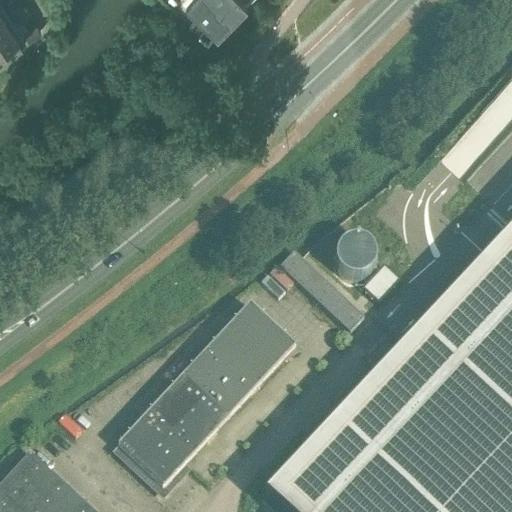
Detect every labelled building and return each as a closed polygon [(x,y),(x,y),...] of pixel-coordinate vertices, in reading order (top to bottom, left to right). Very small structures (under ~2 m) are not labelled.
[(0,0),(0,63),(1,63),(0,62),(0,47),(6,56),(24,45),(9,23),(19,16),(20,18),(28,13),(21,2),(13,7),(14,9),(4,16),(0,9),(0,0)] [(207,44),(231,19),(210,0),(189,0),(185,5),(198,17),(189,27),(207,44)] [(249,0),(210,0),(231,19),(249,0)] [(40,31),(35,24),(23,32),(28,39),(40,31)] [(511,240),(268,502),(279,511),(511,511),(511,86),(443,161),(466,183),(511,134),(511,240)] [(348,337),(350,335),(362,322),(292,256),(278,272),(348,337)] [(383,272),(361,296),(378,312),(400,288),(383,272)] [(162,493),(204,448),(294,352),(248,310),(116,451),(162,493)] [(0,511),(86,511),(28,458),(0,489),(0,511)]
